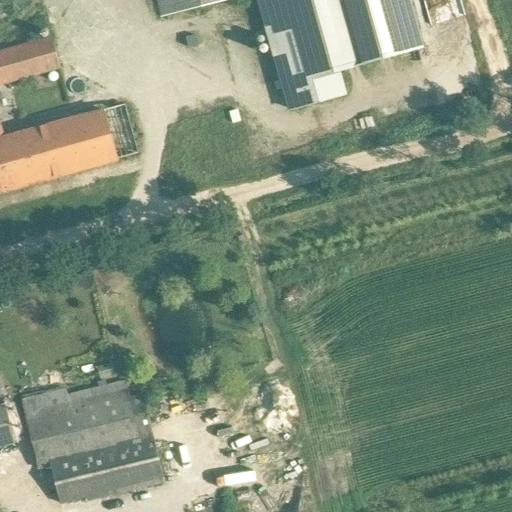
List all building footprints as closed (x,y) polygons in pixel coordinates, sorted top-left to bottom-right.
[(157,0),(162,17),(227,0),(157,0)] [(407,0),(261,0),(292,110),(347,95),(340,71),(375,62),(421,49),(407,0)] [(153,97),(210,81),(196,33),(139,49),(153,97)] [(0,120),(0,87),(11,84),(2,52),(0,52),(0,191),(139,153),(134,134),(125,104),(5,138),(0,120)] [(60,504),(164,477),(142,394),(129,397),(125,382),(67,396),(65,389),(21,401),(38,469),(50,467),(60,504)] [(5,405),(0,406),(0,446),(16,442),(5,405)]
